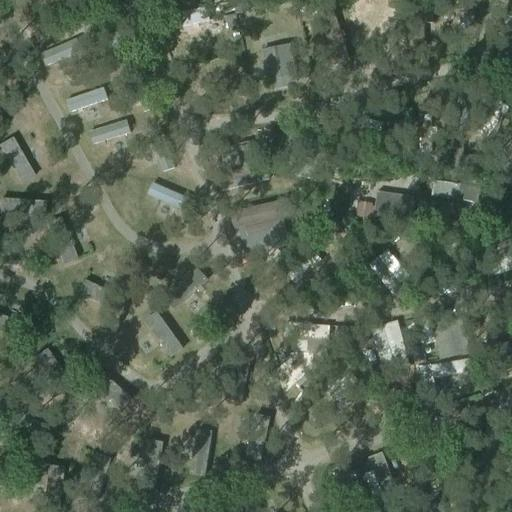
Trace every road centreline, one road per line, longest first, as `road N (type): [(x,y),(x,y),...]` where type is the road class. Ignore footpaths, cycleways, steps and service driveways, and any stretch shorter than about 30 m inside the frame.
road 1 (unknown): [(0,62),(38,76),(106,196),(142,231)]
road 2 (unknown): [(0,264),(35,274),(72,271),(142,231)]
road 3 (unknown): [(241,300),(315,265),(332,221)]
